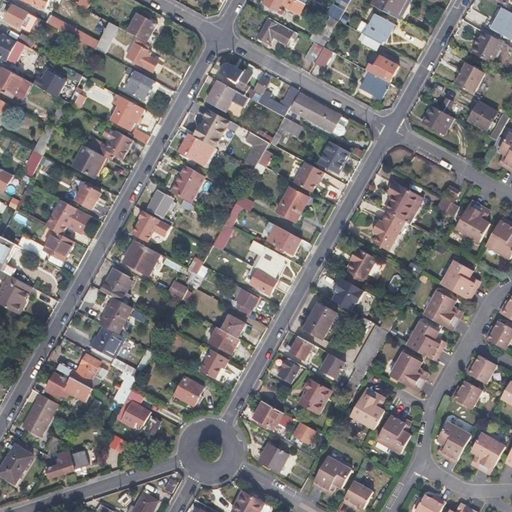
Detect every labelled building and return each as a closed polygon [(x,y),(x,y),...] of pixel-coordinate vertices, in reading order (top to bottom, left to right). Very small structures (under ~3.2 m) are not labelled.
[(35,5),(22,0),(21,0),(19,8),(31,14),(35,5)] [(22,0),(35,5),(46,9),(49,0),(22,0)] [(92,0),(80,0),(78,5),(87,11),(92,0)] [(298,0),(264,0),(262,4),(282,15),(285,10),(280,7),(282,4),(300,14),(306,4),(300,1),(298,0)] [(374,0),(372,5),(399,20),(399,19),(403,12),(410,0),(374,0)] [(19,8),(14,5),(6,21),(21,29),(23,24),(30,28),(36,17),(31,14),(19,8)] [(511,40),(511,12),(503,8),(491,28),(511,40)] [(408,15),(403,12),(399,19),(404,22),(408,15)] [(42,13),(39,19),(96,49),(99,44),(100,41),(51,15),(50,17),(42,13)] [(393,25),(375,14),(364,35),(365,36),(380,44),(382,45),(393,25)] [(157,25),(138,15),(128,31),(148,42),(157,25)] [(338,21),(331,18),(328,24),(335,28),(338,21)] [(281,27),(269,21),(258,38),(267,43),(269,40),(272,41),(274,38),(288,46),(295,32),(286,27),(285,29),(281,27)] [(118,27),(109,22),(102,36),(109,39),(110,36),(114,37),(118,27)] [(329,38),(318,32),(313,41),(314,42),(324,47),(329,38)] [(484,32),(480,39),(476,47),(473,53),(491,63),(503,42),(484,32)] [(22,34),(18,41),(26,45),(32,48),(35,42),(22,34)] [(17,44),(2,35),(0,38),(0,56),(15,65),(26,45),(18,41),(17,44)] [(362,42),(362,43),(376,51),(380,44),(365,36),(362,42)] [(324,47),(314,42),(306,58),(315,63),(324,47)] [(99,44),(96,49),(106,54),(108,49),(99,44)] [(151,54),(135,45),(127,58),(143,67),(151,54)] [(332,52),(324,47),(315,63),(323,68),(332,52)] [(380,56),(374,66),(384,71),(380,78),(389,83),(399,67),(380,56)] [(486,73),(467,63),(455,84),(474,95),(486,73)] [(126,74),(133,78),(127,89),(144,98),(154,80),(130,67),(126,74)] [(24,79),(4,68),(0,74),(0,90),(14,98),(24,79)] [(38,77),(34,84),(58,97),(67,81),(47,70),(42,80),(38,77)] [(252,74),(245,70),(234,90),(236,91),(245,96),(249,90),(245,88),(246,85),(252,74)] [(272,76),(266,73),(259,84),(266,88),(272,76)] [(380,78),(370,73),(362,86),(363,88),(381,99),(390,84),(389,83),(380,78)] [(24,79),(14,98),(22,102),(33,83),(24,79)] [(234,90),(219,82),(209,100),(226,109),(231,100),(236,91),(234,90)] [(259,84),(257,89),(257,92),(259,93),(262,94),(264,91),(266,88),(259,84)] [(257,95),(249,90),(245,96),(249,98),(257,103),(261,96),(257,95)] [(245,96),(236,91),(231,100),(244,108),(249,98),(245,96)] [(262,94),(261,96),(268,100),(271,95),(264,91),(262,94)] [(86,98),(80,94),(74,105),(80,109),(86,98)] [(341,117),(300,95),(292,110),(332,132),(341,117)] [(261,96),(257,103),(284,117),(288,111),(285,109),(268,100),(261,96)] [(294,99),(289,96),(284,105),(287,107),(289,109),(294,99)] [(123,109),(115,123),(130,132),(135,123),(137,125),(145,110),(123,97),(118,106),(123,109)] [(0,108),(5,111),(9,104),(0,99),(0,108)] [(69,103),(64,100),(50,127),(56,129),(69,103)] [(497,113),(480,103),(470,121),(487,131),(497,113)] [(454,118),(432,106),(423,123),(445,136),(454,118)] [(199,127),(194,136),(215,148),(230,122),(208,110),(204,117),(205,120),(208,121),(204,128),(202,126),(199,127)] [(303,127),(284,117),(270,143),(277,147),(285,132),(297,139),(303,127)] [(342,117),(335,131),(341,135),(349,120),(342,117)] [(106,137),(112,140),(109,146),(103,155),(106,157),(112,160),(115,155),(124,160),(134,141),(117,131),(117,132),(108,127),(105,133),(106,137)] [(270,142),(273,137),(259,129),(256,135),(270,142)] [(150,138),(135,130),(131,137),(146,145),(150,138)] [(249,132),(245,140),(253,145),(243,163),(255,169),(256,168),(258,164),(264,154),(265,151),(270,143),(249,132)] [(499,136),(494,133),(491,138),(497,141),(499,136)] [(194,136),(189,134),(180,152),(189,157),(187,161),(194,166),(197,161),(208,167),(217,149),(215,148),(194,136)] [(511,135),(510,134),(499,152),(504,155),(508,157),(505,163),(511,167),(511,135)] [(103,143),(92,136),(87,146),(98,153),(103,143)] [(109,146),(103,143),(98,153),(103,155),(109,146)] [(350,153),(331,143),(320,163),(339,173),(350,153)] [(87,146),(85,145),(74,166),(95,177),(106,157),(103,155),(98,153),(87,146)] [(25,173),(34,176),(41,155),(32,152),(25,173)] [(269,157),(264,154),(258,164),(264,167),(269,157)] [(508,157),(504,155),(499,165),(511,171),(511,167),(505,163),(508,157)] [(325,173),(304,162),(293,182),(313,192),(317,184),(320,179),(322,180),(325,173)] [(180,182),(178,181),(171,193),(191,203),(205,177),(186,166),(181,175),(183,176),(180,182)] [(14,175),(0,167),(0,190),(4,192),(14,175)] [(101,194),(85,185),(77,201),(92,210),(101,194)] [(390,196),(390,197),(383,210),(387,212),(404,222),(418,197),(396,185),(390,196)] [(450,185),(447,190),(457,196),(460,191),(450,185)] [(308,199),(290,189),(278,212),(296,222),(308,199)] [(173,199),(157,190),(147,209),(163,217),(173,199)] [(423,201),(418,197),(404,222),(410,225),(423,201)] [(460,206),(443,197),(438,208),(454,217),(460,206)] [(76,209),(60,200),(46,227),(54,231),(62,236),(67,226),(82,234),(91,218),(76,210),(76,209)] [(191,205),(184,201),(181,206),(188,210),(191,205)] [(471,203),(468,206),(485,215),(481,221),(484,223),(489,213),(471,203)] [(485,215),(468,206),(455,230),(480,244),(490,226),(484,223),(481,221),(485,215)] [(147,209),(145,212),(163,222),(171,226),(173,223),(163,217),(147,209)] [(226,222),(224,225),(234,230),(238,222),(235,221),(238,215),(232,212),(226,222)] [(379,226),(376,225),(371,233),(376,236),(372,243),(384,250),(388,242),(392,244),(404,222),(387,212),(381,223),(379,226)] [(157,224),(143,216),(133,234),(147,242),(157,224)] [(215,216),(211,224),(221,230),(224,225),(226,222),(215,216)] [(511,225),(501,220),(499,223),(511,230),(511,236),(511,238),(511,225)] [(163,222),(160,227),(169,231),(171,226),(163,222)] [(511,236),(511,230),(499,223),(486,247),(510,261),(511,258),(511,238),(511,236)] [(224,225),(221,230),(213,245),(222,250),(234,230),(224,225)] [(272,233),(268,241),(277,246),(276,249),(284,253),(285,250),(293,255),(302,240),(276,226),(272,233)] [(62,236),(54,231),(45,248),(54,253),(53,256),(63,261),(74,242),(62,236)] [(14,244),(1,237),(0,238),(0,270),(7,274),(9,276),(12,277),(16,269),(4,263),(14,244)] [(250,248),(263,255),(256,268),(259,270),(274,278),(277,271),(284,256),(254,240),(250,248)] [(135,241),(132,245),(123,262),(148,275),(159,254),(135,241)] [(44,251),(35,246),(31,253),(44,260),(48,253),(44,251)] [(355,260),(353,263),(349,271),(364,279),(366,280),(377,260),(357,249),(352,258),(355,260)] [(195,258),(189,272),(198,275),(203,261),(195,258)] [(474,270),(456,260),(442,285),(466,298),(475,283),(469,279),(471,276),(474,270)] [(29,276),(16,269),(12,277),(24,284),(29,276)] [(106,285),(104,284),(100,290),(115,298),(122,302),(134,282),(130,280),(131,278),(115,269),(106,285)] [(274,278),(259,270),(251,284),(271,295),(279,280),(274,278)] [(282,274),(277,271),(274,278),(279,280),(282,274)] [(364,279),(349,271),(344,279),(360,288),(364,279)] [(12,277),(9,276),(0,292),(0,304),(17,314),(31,287),(24,284),(12,277)] [(471,276),(469,279),(475,283),(466,298),(470,300),(480,281),(471,276)] [(344,279),(342,278),(334,292),(337,294),(333,301),(352,311),(364,290),(360,288),(344,279)] [(188,290),(175,283),(169,293),(176,297),(182,301),(188,290)] [(242,289),(238,297),(235,302),(243,306),(251,311),(258,298),(242,289)] [(456,301),(438,291),(424,315),(448,329),(457,314),(451,310),(453,306),(456,301)] [(182,301),(176,297),(162,323),(168,326),(179,306),(182,301)] [(227,297),(224,304),(240,312),(243,306),(235,302),(227,297)] [(122,302),(115,298),(101,325),(102,325),(117,333),(132,307),(122,302)] [(508,306),(505,304),(500,313),(511,320),(511,299),(510,303),(508,306)] [(337,314),(319,304),(304,330),(322,340),(337,314)] [(453,306),(451,310),(457,314),(448,329),(452,331),(463,312),(453,306)] [(246,324),(230,315),(223,330),(238,338),(246,324)] [(439,332),(421,321),(407,346),(431,359),(439,344),(433,341),(436,337),(439,332)] [(494,332),(491,330),(486,339),(507,351),(511,341),(511,329),(500,322),(496,329),(494,332)] [(117,333),(102,325),(91,345),(114,357),(125,337),(117,333)] [(389,333),(376,325),(354,367),(357,368),(367,374),(368,372),(388,335),(389,333)] [(218,327),(210,342),(233,354),(241,339),(238,338),(223,330),(218,327)] [(314,345),(300,337),(292,352),(306,360),(314,345)] [(436,337),(433,341),(439,344),(431,359),(434,361),(445,342),(436,337)] [(8,352),(4,349),(0,355),(0,356),(4,359),(8,352)] [(228,359),(213,351),(202,371),(217,379),(223,368),(228,359)] [(14,355),(8,352),(4,359),(1,365),(6,368),(14,355)] [(421,363),(403,353),(389,377),(413,391),(421,375),(416,372),(418,368),(421,363)] [(346,362),(332,354),(323,370),(337,378),(346,362)] [(86,355),(80,364),(95,373),(99,367),(101,363),(86,355)] [(476,366),(472,364),(467,373),(488,385),(499,366),(481,357),(477,363),(476,366)] [(289,358),(287,360),(300,367),(301,365),(289,358)] [(232,361),(228,359),(223,368),(227,370),(232,361)] [(287,360),(283,366),(286,368),(281,377),(292,383),(300,370),(301,368),(300,367),(287,360)] [(60,361),(56,369),(64,373),(68,375),(73,368),(60,361)] [(80,364),(77,370),(73,378),(93,389),(95,390),(101,378),(94,374),(95,373),(80,364)] [(300,367),(301,368),(300,370),(311,376),(313,372),(301,365),(300,367)] [(142,372),(131,366),(127,373),(138,379),(142,372)] [(77,370),(73,368),(68,375),(73,378),(77,370)] [(367,374),(357,368),(354,373),(364,378),(367,374)] [(418,368),(416,372),(421,375),(413,391),(416,392),(427,374),(418,368)] [(62,377),(55,373),(47,387),(53,391),(52,394),(60,398),(64,390),(85,402),(93,389),(73,378),(68,375),(64,373),(62,377)] [(124,378),(130,381),(124,390),(119,387),(113,399),(124,405),(132,390),(138,379),(127,373),(124,378)] [(364,378),(354,373),(345,390),(355,395),(364,378)] [(204,388),(185,377),(175,395),(194,406),(204,388)] [(462,391),(458,389),(453,399),(474,410),(485,392),(467,382),(464,388),(462,391)] [(511,382),(505,394),(502,400),(511,405),(511,382)] [(304,393),(307,395),(300,407),(319,417),(331,395),(310,383),(304,393)] [(363,392),(379,401),(376,406),(380,409),(385,399),(365,388),(363,392)] [(124,405),(120,412),(137,422),(144,425),(149,415),(151,412),(139,406),(137,409),(142,412),(141,413),(129,407),(135,397),(144,403),(147,398),(132,390),(124,405)] [(379,401),(363,392),(350,416),(375,430),(385,411),(380,409),(376,406),(379,401)] [(58,404),(41,394),(22,427),(40,437),(58,404)] [(284,413),(264,401),(255,418),(275,429),(284,413)] [(137,422),(120,412),(114,423),(120,426),(122,423),(133,429),(137,422)] [(151,412),(149,415),(161,422),(162,418),(151,412)] [(392,413),(390,417),(405,425),(402,430),(406,432),(411,423),(392,413)] [(161,422),(149,415),(144,425),(142,429),(153,435),(161,422)] [(449,420),(469,432),(471,427),(451,415),(449,420)] [(405,425),(390,417),(376,440),(401,454),(411,435),(406,432),(402,430),(405,425)] [(317,431),(302,423),(295,436),(309,444),(317,431)] [(472,437),(447,423),(437,441),(442,444),(446,446),(443,452),(459,461),(472,437)] [(507,448),(483,435),(473,453),(478,456),(482,458),(478,464),(494,472),(507,448)] [(289,455),(269,444),(259,460),(280,472),(289,455)] [(442,444),(437,454),(456,465),(459,461),(443,452),(446,446),(442,444)] [(33,454),(16,445),(0,472),(0,473),(16,483),(33,454)] [(68,451),(58,455),(60,462),(61,465),(65,464),(68,473),(75,471),(68,451)] [(54,453),(51,458),(46,467),(47,470),(57,466),(56,464),(60,462),(58,455),(54,453)] [(478,456),(473,465),(492,476),(494,472),(478,464),(482,458),(478,456)] [(352,471),(328,457),(315,481),(330,490),(333,484),(337,486),(343,489),(352,471)] [(90,461),(83,464),(88,478),(96,475),(90,461)] [(61,465),(57,466),(47,470),(50,479),(68,473),(65,464),(61,465)] [(374,490),(355,480),(344,501),(353,506),(355,503),(358,504),(364,508),(374,490)] [(315,481),(312,485),(331,496),(337,486),(333,484),(330,490),(315,481)] [(142,493),(143,494),(132,511),(151,511),(157,502),(158,502),(158,501),(143,492),(142,493)] [(237,505),(236,504),(232,511),(259,511),(264,504),(244,492),(237,505)] [(431,499),(425,495),(415,511),(441,511),(446,503),(437,497),(435,501),(431,499)]
